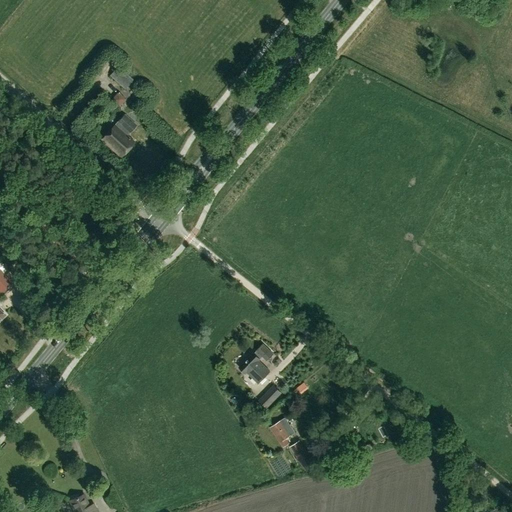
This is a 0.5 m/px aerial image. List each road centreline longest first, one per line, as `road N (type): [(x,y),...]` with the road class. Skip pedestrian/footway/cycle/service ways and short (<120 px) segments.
road 1 (unclassified): [(511,500),(160,219)]
road 2 (secondary): [(160,219),(342,0)]
road 3 (secondary): [(0,412),(160,219)]
road 4 (unclassified): [(160,219),(0,81)]
